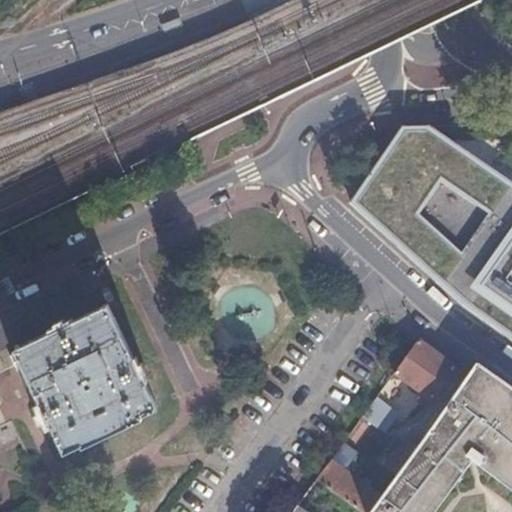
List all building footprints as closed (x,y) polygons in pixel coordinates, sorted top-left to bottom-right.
[(511,183),(428,126),(402,127),(349,202),(460,302),(511,338),(511,183)] [(74,444),(75,448),(136,418),(134,415),(152,407),(139,382),(142,381),(137,372),(140,371),(136,362),(133,363),(130,357),(127,358),(100,305),(7,350),(34,404),(31,406),(34,412),(31,414),(36,424),(39,422),(43,429),(46,428),(57,453),(74,444)] [(402,354),(389,372),(419,393),(414,400),(423,407),(452,365),(414,337),(410,343),(407,348),(402,354)] [(511,387),(473,360),(413,445),(392,474),(377,497),(366,511),(430,511),(468,459),(511,490),(511,387)] [(377,430),(391,411),(371,396),(343,434),(351,440),(366,421),(377,430)] [(392,474),(413,445),(402,437),(379,464),(392,474)] [(360,511),(366,511),(377,497),(363,487),(358,483),(325,459),(312,476),(360,511)] [(358,483),(363,487),(367,482),(361,477),(358,483)] [(309,511),(294,501),(285,511),(309,511)]
